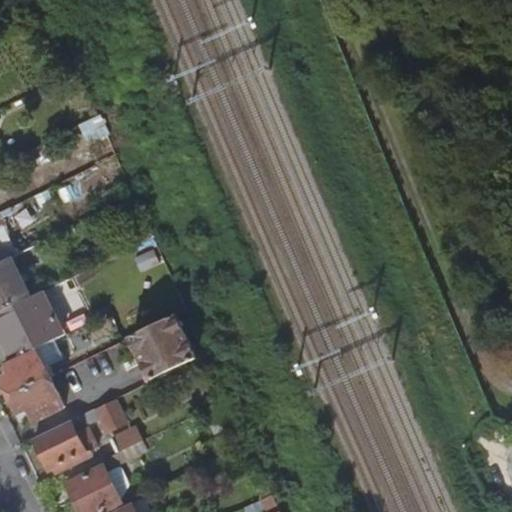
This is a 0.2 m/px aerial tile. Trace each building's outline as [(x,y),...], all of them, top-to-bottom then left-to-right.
[(140,211),(122,219),(139,260),(159,251),(140,211)] [(15,264),(0,270),(0,319),(32,306),(15,264)] [(32,306),(0,319),(0,337),(14,365),(46,352),(64,344),(42,302),(32,306)] [(141,345),(160,390),(205,370),(187,326),(141,345)] [(8,382),(16,399),(58,381),(46,352),(14,365),(13,366),(18,377),(8,382)] [(58,381),(16,399),(23,415),(32,411),(37,425),(71,411),(58,381)] [(118,407),(38,442),(52,475),(79,463),(81,468),(99,461),(97,456),(88,459),(79,436),(102,427),(109,442),(129,433),(118,407)] [(217,448),(246,437),(235,413),(207,425),(217,448)] [(117,447),(123,460),(138,454),(148,450),(143,435),(117,447)] [(141,463),(138,454),(123,460),(109,466),(112,474),(141,463)] [(108,473),(73,487),(83,511),(119,511),(123,510),(122,508),(110,479),(108,473)] [(123,474),(110,479),(122,508),(133,493),(123,474)] [(266,508),(268,511),(281,511),(277,503),(266,508)]
